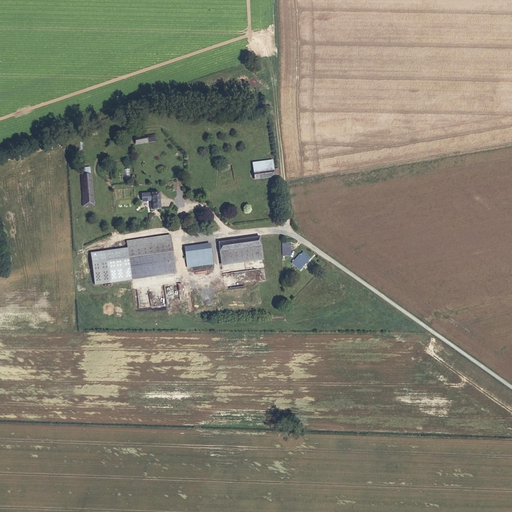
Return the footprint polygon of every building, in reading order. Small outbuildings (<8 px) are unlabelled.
[(273,165),(254,168),(255,176),(274,172),(273,165)] [(92,173),(84,173),(84,200),(81,200),(81,203),(92,203),(92,173)] [(159,189),(151,190),(153,209),(161,208),(159,189)] [(165,234),(152,236),(153,242),(121,247),(125,279),(145,276),(143,259),(139,259),(139,252),(167,248),(165,234)] [(153,242),(152,236),(120,240),(121,247),(153,242)] [(243,246),(258,244),(257,236),(214,242),(215,252),(230,250),(230,248),(243,246)] [(290,255),(290,241),(282,241),(282,255),(290,255)] [(188,245),(186,246),(188,258),(206,255),(204,243),(201,244),(202,251),(189,253),(188,245)] [(201,244),(188,245),(189,253),(202,251),(201,244)] [(260,255),(258,244),(243,246),(245,258),(260,255)] [(188,258),(186,246),(178,247),(181,267),(207,263),(206,255),(188,258)] [(245,258),(243,246),(230,248),(230,250),(232,260),(245,258)] [(168,256),(167,248),(139,252),(139,259),(143,259),(168,256)] [(230,250),(215,252),(217,262),(232,260),(230,250)] [(299,270),(310,256),(301,250),(291,263),(299,270)] [(143,259),(145,276),(170,273),(168,256),(143,259)]
